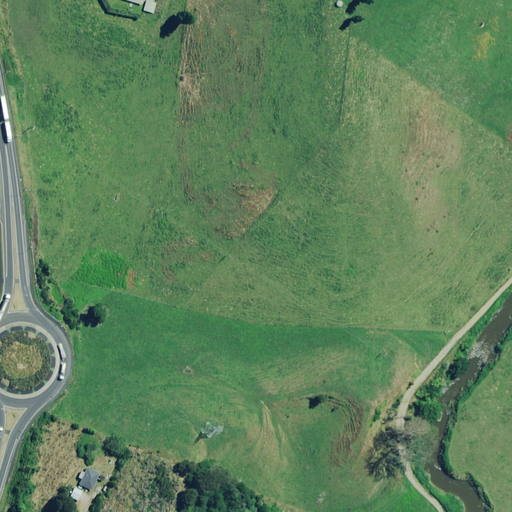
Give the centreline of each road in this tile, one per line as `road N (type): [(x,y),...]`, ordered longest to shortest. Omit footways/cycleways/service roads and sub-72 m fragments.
road 1 (trunk): [(8,173),(35,316)]
road 2 (trunk): [(0,317),(8,173)]
